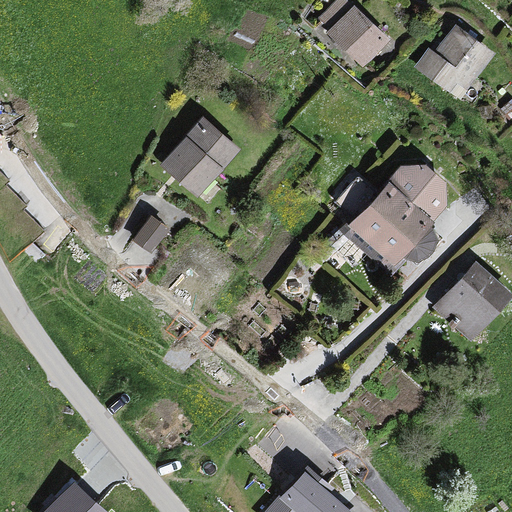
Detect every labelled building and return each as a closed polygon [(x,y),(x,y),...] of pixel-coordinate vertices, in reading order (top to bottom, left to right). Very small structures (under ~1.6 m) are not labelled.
[(359,8),(331,34),(364,69),(392,42),(359,8)] [(455,21),(418,67),(461,102),(498,55),(455,21)] [(206,119),(163,166),(199,199),(242,151),(206,119)] [(407,168),(351,227),(395,268),(451,208),(451,182),(432,168),(407,168)] [(9,178),(0,169),(0,216),(8,224),(3,229),(24,249),(43,228),(21,208),(26,203),(4,183),(9,178)] [(169,225),(151,213),(134,238),(152,250),(169,225)] [(511,300),(511,293),(479,263),(435,309),(472,343),(511,300)] [(354,511),(301,465),(259,511),(307,511),(308,511),(354,511)] [(103,511),(72,483),(44,511),(103,511)]
